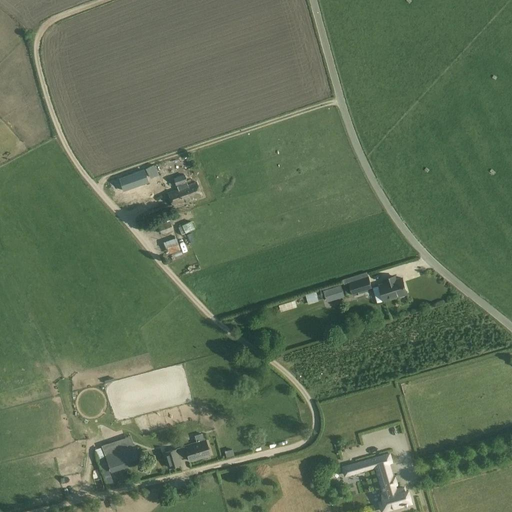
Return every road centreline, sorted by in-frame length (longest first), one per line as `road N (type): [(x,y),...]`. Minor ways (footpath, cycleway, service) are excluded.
road 1 (track): [(39,511),(301,444),(316,425),(296,383),(180,285),(72,162),(58,135),(35,39),(52,21),(109,0)]
road 2 (unclassified): [(511,327),(423,251),(386,202),(361,155),(313,0)]
